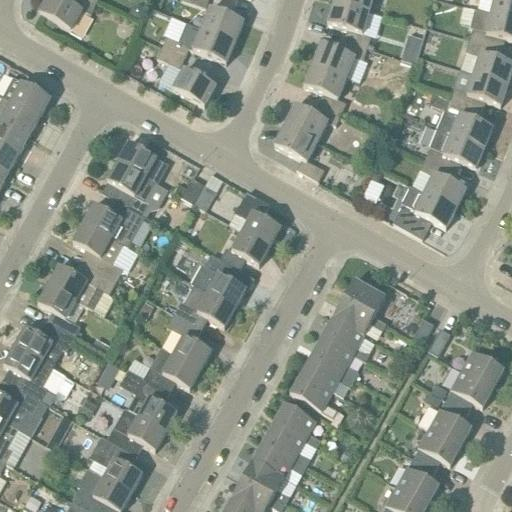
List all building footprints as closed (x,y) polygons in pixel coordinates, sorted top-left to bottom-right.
[(90,19),(96,5),(85,0),(70,0),(68,6),(56,0),(48,0),(39,18),(45,21),(56,27),(70,35),(82,14),(90,19)] [(206,13),(209,1),(205,0),(183,0),(182,4),(206,13)] [(335,0),(334,6),(368,16),(372,0),(335,0)] [(511,0),(494,0),(491,17),(511,22),(511,0)] [(343,45),(367,53),(371,41),(362,38),(368,16),(334,6),(327,29),(347,34),(343,45)] [(146,9),(140,7),(131,11),(129,17),(141,22),(146,9)] [(210,12),(201,33),(235,47),(243,25),(210,12)] [(469,44),(497,52),(500,42),(511,45),(511,22),(491,17),(477,14),(472,32),(469,44)] [(56,27),(45,21),(42,28),(52,34),(56,27)] [(235,47),(201,33),(192,55),(226,69),(235,47)] [(162,52),(185,62),(190,51),(167,41),(162,52)] [(497,52),(469,44),(466,56),(479,61),(473,79),(507,90),(511,73),(511,68),(494,63),(497,52)] [(363,65),(367,53),(343,45),(340,55),(321,48),(312,69),(346,83),(354,62),(363,65)] [(185,62),(162,52),(157,62),(180,73),(185,62)] [(417,61),(403,56),(400,63),(414,68),(417,61)] [(346,83),(312,69),(304,91),(322,98),(318,108),(341,119),(346,107),(338,103),(346,83)] [(184,73),(173,94),(204,111),(216,90),(184,73)] [(507,90),(473,79),(466,97),(454,93),(449,104),(477,114),(481,104),(500,111),(507,90)] [(50,103),(13,82),(2,102),(39,123),(50,103)] [(445,116),(449,104),(431,98),(427,109),(445,116)] [(0,104),(0,125),(29,141),(39,123),(2,102),(0,104)] [(474,124),(477,114),(449,104),(445,116),(438,134),(484,153),(492,132),(474,124)] [(341,119),(318,108),(313,118),(296,109),(285,130),(317,146),(327,126),(336,130),(341,119)] [(0,125),(0,150),(18,160),(29,141),(0,125)] [(317,146),(285,130),(274,151),(301,164),(296,174),(318,186),(324,174),(307,166),(317,146)] [(425,163),(452,175),(457,165),(475,173),(484,153),(438,134),(425,163)] [(129,147),(118,166),(159,189),(170,170),(129,147)] [(0,174),(7,179),(18,160),(0,150),(0,174)] [(452,175),(425,163),(420,174),(433,181),(424,198),(455,214),(466,194),(448,185),(452,175)] [(168,194),(159,189),(118,166),(107,186),(119,192),(112,204),(115,205),(143,222),(147,224),(151,217),(157,215),(168,194)] [(368,181),(377,185),(382,175),(373,171),(368,181)] [(193,209),(204,190),(192,183),(187,194),(178,189),(173,198),(193,209)] [(204,190),(193,209),(205,216),(216,197),(204,190)] [(445,234),(455,214),(424,198),(411,191),(392,228),(422,245),(422,243),(418,241),(427,225),(445,234)] [(242,236),(270,252),(280,232),(262,222),(269,210),(246,197),(235,218),(248,226),(242,236)] [(143,222),(115,205),(108,217),(94,209),(83,228),(111,244),(122,224),(136,232),(143,222)] [(125,251),(111,244),(83,228),(72,247),(86,255),(79,266),(116,287),(123,276),(114,271),(125,251)] [(270,252),(242,236),(232,255),(226,252),(220,264),(238,274),(245,263),(259,271),(270,252)] [(232,286),(238,274),(220,264),(210,259),(204,270),(201,269),(191,288),(194,291),(235,313),(246,294),(232,286)] [(116,287),(79,266),(73,278),(60,270),(49,290),(76,305),(93,315),(104,295),(110,299),(116,287)] [(354,285),(343,304),(374,321),(385,302),(354,285)] [(76,305),(49,290),(38,309),(52,317),(45,328),(73,344),(79,332),(65,325),(76,305)] [(172,319),(201,335),(208,323),(224,333),(235,313),(194,291),(184,310),(179,307),(172,319)] [(374,321),(343,304),(333,323),(364,340),(370,329),(382,336),(386,328),(374,321)] [(144,306),(138,317),(146,322),(153,310),(144,306)] [(201,335),(172,319),(166,330),(184,340),(173,360),(200,375),(211,356),(195,346),(201,335)] [(364,340),(333,323),(322,342),(353,359),(365,366),(369,359),(357,352),(364,340)] [(423,324),(411,346),(421,352),(433,330),(423,324)] [(73,344),(45,328),(39,340),(25,332),(14,351),(54,374),(64,354),(67,356),(73,344)] [(440,333),(428,355),(438,361),(450,339),(440,333)] [(311,361),(354,385),(359,377),(347,371),(353,359),(322,342),(311,361)] [(55,374),(54,374),(14,351),(3,371),(18,379),(11,390),(43,408),(49,396),(45,394),(55,374)] [(200,375),(173,360),(161,353),(144,384),(169,398),(175,386),(190,394),(200,375)] [(472,357),(462,376),(493,394),(503,374),(472,357)] [(301,380),(332,397),(338,386),(350,392),(354,385),(311,361),(301,380)] [(109,367),(103,375),(114,382),(119,373),(109,367)] [(139,421),(166,437),(177,417),(163,409),(169,398),(144,384),(128,375),(119,391),(139,403),(136,407),(144,412),(139,421)] [(493,394),(462,376),(445,405),(467,417),(473,408),(482,413),(493,394)] [(325,409),(332,397),(301,380),(290,399),(333,423),(337,415),(325,409)] [(441,402),(446,394),(435,387),(430,396),(441,402)] [(5,402),(0,399),(0,424),(21,436),(31,418),(41,423),(48,411),(43,408),(11,390),(5,402)] [(430,397),(430,398),(426,396),(422,403),(426,405),(436,411),(441,403),(430,397)] [(89,422),(97,408),(87,403),(79,417),(89,422)] [(429,434),(460,451),(471,432),(462,427),(467,417),(445,405),(429,434)] [(284,409),(274,428),(304,445),(304,446),(316,452),(320,445),(309,438),(315,426),(284,409)] [(108,445),(137,461),(143,449),(155,456),(166,437),(139,421),(125,414),(108,445)] [(66,421),(49,452),(55,455),(72,424),(66,421)] [(21,436),(0,424),(0,465),(8,470),(14,458),(10,456),(21,436)] [(298,457),(304,446),(304,445),(274,428),(263,447),(306,471),(310,464),(298,457)] [(449,471),(460,451),(429,434),(413,463),(435,475),(440,466),(449,471)] [(137,461),(108,445),(101,441),(89,462),(109,473),(104,483),(131,498),(142,479),(130,472),(137,461)] [(306,471),(263,447),(252,466),(283,483),(290,472),(302,479),(306,471)] [(340,461),(347,465),(352,456),(345,453),(340,461)] [(435,475),(413,463),(397,492),(428,509),(438,490),(429,485),(435,475)] [(283,483),(252,466),(242,485),(284,509),(289,501),(277,495),(283,483)] [(110,511),(123,511),(131,498),(104,483),(90,475),(73,506),(83,511),(107,511),(109,511),(110,511)] [(282,511),(284,509),(242,485),(231,504),(244,511),(267,511),(268,510),(272,511),(282,511)] [(426,511),(428,509),(397,492),(385,511),(426,511)]
